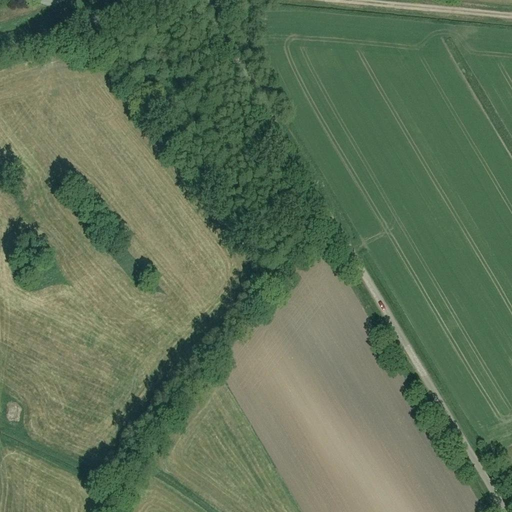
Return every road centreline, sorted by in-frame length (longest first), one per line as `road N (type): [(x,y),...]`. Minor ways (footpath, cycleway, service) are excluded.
road 1 (unclassified): [(505,511),(340,214),(202,0)]
road 2 (track): [(312,0),(511,19)]
road 3 (unclassified): [(158,0),(0,50)]
